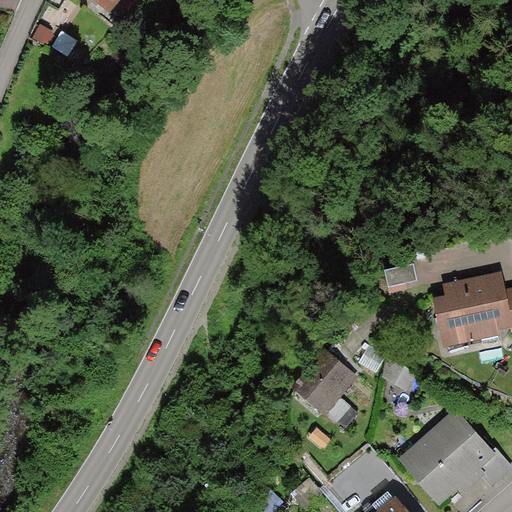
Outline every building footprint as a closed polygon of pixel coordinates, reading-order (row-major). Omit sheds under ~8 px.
[(119,0),(85,0),(107,16),(119,0)] [(445,299),(428,303),(438,352),(498,339),(497,335),(509,333),(510,338),(511,337),(511,291),(503,293),(499,277),(442,288),(445,299)] [(323,354),(291,396),(323,420),(336,403),(355,378),(323,354)] [(414,379),(396,367),(385,383),(403,395),(414,379)] [(356,417),(336,403),(323,420),(343,434),(356,417)] [(488,451),(456,415),(398,466),(439,511),(480,476),(490,487),(511,468),(493,447),(488,451)] [(309,484),(287,500),(296,511),(305,511),(321,500),(309,484)] [(401,511),(393,502),(381,511),(401,511)]
